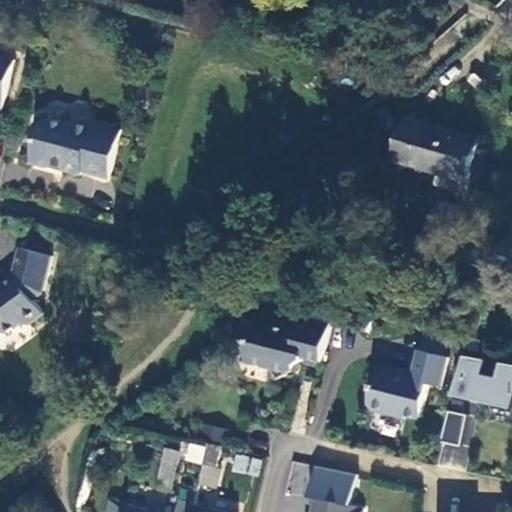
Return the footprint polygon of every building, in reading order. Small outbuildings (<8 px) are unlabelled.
[(0,111),(1,112),(13,63),(0,59),(0,111)] [(487,138),(415,116),(401,161),(473,184),(487,138)] [(95,126),(94,128),(79,124),(73,129),(49,122),(41,126),(31,165),(48,170),(55,167),(65,169),(64,172),(83,178),(83,174),(111,181),(123,133),(95,126)] [(52,261),(22,253),(15,278),(0,288),(0,336),(8,337),(20,327),(29,329),(44,318),(33,302),(43,295),(52,261)] [(331,361),(341,323),(322,318),(319,327),(289,320),(287,327),(263,321),(257,325),(254,338),(257,344),(253,361),(280,368),(287,379),(303,369),(303,365),(312,360),(313,357),(331,361)] [(458,356),(429,348),(422,376),(407,372),(407,369),(389,364),(377,402),(380,408),(413,417),(414,412),(427,416),(438,382),(449,386),(458,356)] [(464,392),(462,396),(500,407),(511,410),(511,367),(508,382),(493,378),(497,363),(474,356),(464,392)] [(458,412),(449,443),(467,448),(476,417),(458,412)] [(218,439),(212,460),(224,464),(230,443),(218,439)] [(172,485),(180,451),(164,447),(156,481),(172,485)] [(231,470),(258,476),(262,459),(235,453),(231,470)] [(371,511),(373,505),(360,501),(367,473),(326,464),(319,492),(324,493),(319,511),(371,511)] [(135,501),(133,511),(199,511),(203,499),(191,495),(187,505),(164,499),(156,507),(135,501)] [(245,511),(203,499),(199,511),(245,511)]
